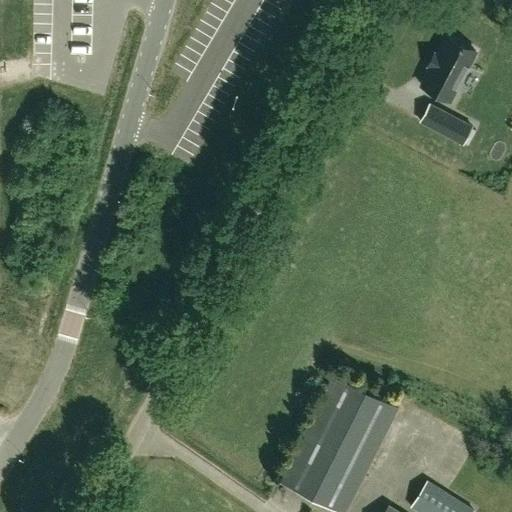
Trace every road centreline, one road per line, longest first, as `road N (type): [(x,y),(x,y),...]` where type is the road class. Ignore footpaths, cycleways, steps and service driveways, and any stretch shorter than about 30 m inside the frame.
road 1 (unclassified): [(95,511),(358,0)]
road 2 (residential): [(11,451),(48,390),(71,328),(164,0)]
